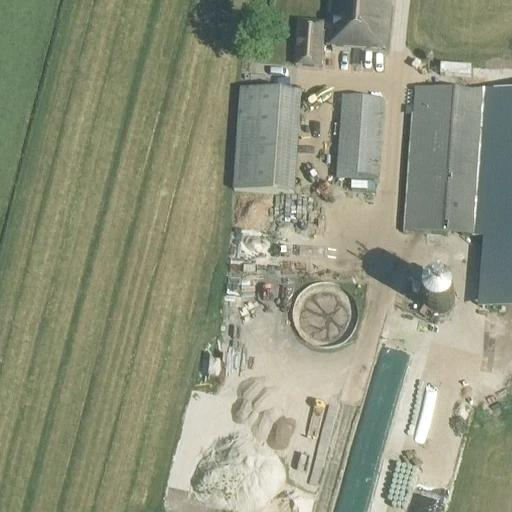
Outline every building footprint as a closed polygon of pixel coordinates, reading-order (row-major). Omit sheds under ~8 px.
[(386,53),(389,0),(328,0),(326,35),(322,35),(323,26),(298,25),(295,69),(320,70),(322,47),(326,48),(325,49),(386,53)] [(485,240),(495,98),(415,92),(405,235),(485,240)] [(241,93),(234,194),(293,198),(301,98),(241,93)] [(377,185),(383,104),(342,101),(337,182),(377,185)] [(323,349),(328,349),(334,348),(339,346),(344,343),(348,339),(352,335),(354,330),(356,324),(356,319),(356,313),(354,308),(352,303),(348,298),(344,295),(340,292),(334,290),(329,288),(323,288),(318,289),(312,291),(308,294),(304,298),(300,303),(298,308),(296,313),(295,319),(296,324),(297,330),(300,335),(303,339),(307,343),(312,346),(317,348),(323,349)] [(440,334),(443,335),(446,334),(448,333),(451,331),(453,329),(455,327),(456,325),(457,322),(457,319),(456,316),(455,313),(454,311),(452,309),(450,307),(447,305),(445,305),(442,304),(439,304),(436,305),(434,306),(431,308),(429,310),(428,313),(427,315),(426,318),(426,321),(427,324),(428,327),(430,329),(432,331),(434,333),(437,334),(440,334)]
